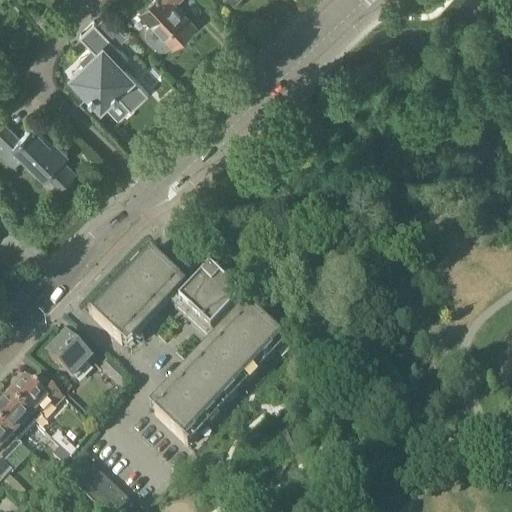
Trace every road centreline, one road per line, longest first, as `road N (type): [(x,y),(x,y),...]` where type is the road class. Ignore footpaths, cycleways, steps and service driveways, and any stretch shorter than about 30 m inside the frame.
road 1 (residential): [(54,296),(150,385),(111,430),(168,482),(143,510)]
road 2 (residential): [(151,192),(354,0)]
road 3 (residential): [(151,192),(39,70),(41,57),(93,0)]
road 4 (residential): [(54,296),(113,220),(151,192)]
